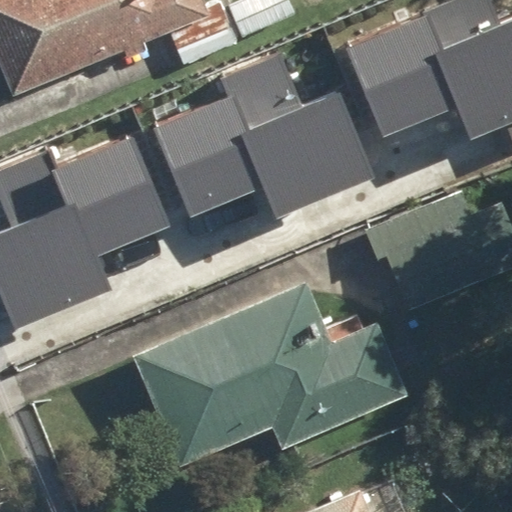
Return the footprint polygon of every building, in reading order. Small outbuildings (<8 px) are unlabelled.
[(150,45),(146,38),(211,10),(207,0),(0,0),(0,51),(17,92),(127,46),(130,53),(150,45)] [(458,157),(511,135),(511,12),(507,0),(495,0),(345,60),(357,89),(285,118),(269,79),(62,163),(78,201),(0,232),(0,277),(22,332),(112,296),(100,267),(255,205),(267,234),(385,187),(375,161),(447,131),(458,157)] [(459,182),(368,219),(406,312),(511,268),(511,204),(507,193),(470,208),(459,182)] [(307,276),(133,348),(181,462),(278,421),(287,443),(397,397),(366,322),(332,336),(307,276)] [(359,511),(350,484),(275,511),(359,511)]
